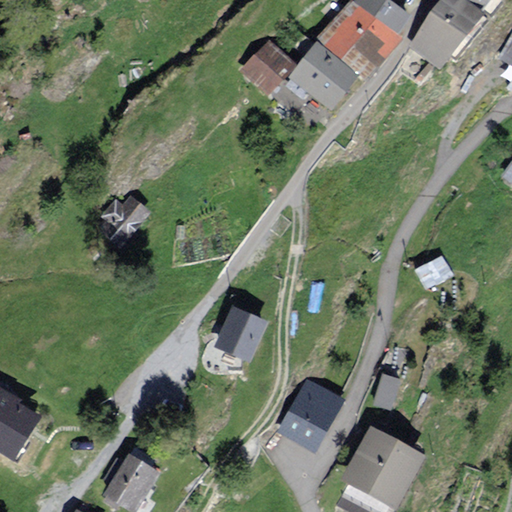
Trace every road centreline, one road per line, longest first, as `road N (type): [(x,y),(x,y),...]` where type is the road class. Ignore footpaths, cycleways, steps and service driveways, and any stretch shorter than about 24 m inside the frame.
road 1 (unclassified): [(66,511),(261,228),(439,0)]
road 2 (residential): [(320,511),(315,491),(359,412),(409,222),(449,167),(511,111)]
road 3 (track): [(305,171),(282,390),(232,456),(206,511)]
